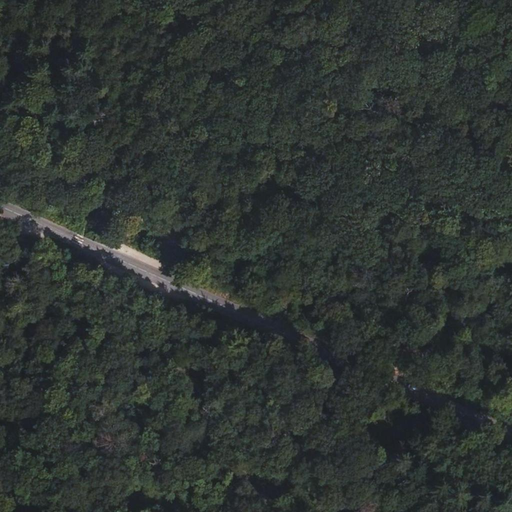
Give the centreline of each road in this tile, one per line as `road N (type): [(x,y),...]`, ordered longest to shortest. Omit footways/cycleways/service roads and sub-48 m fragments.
road 1 (tertiary): [(511,435),(0,205)]
road 2 (track): [(200,0),(107,200)]
road 3 (track): [(0,35),(87,237)]
road 4 (track): [(69,297),(0,505)]
road 5 (unknown): [(458,0),(511,113)]
